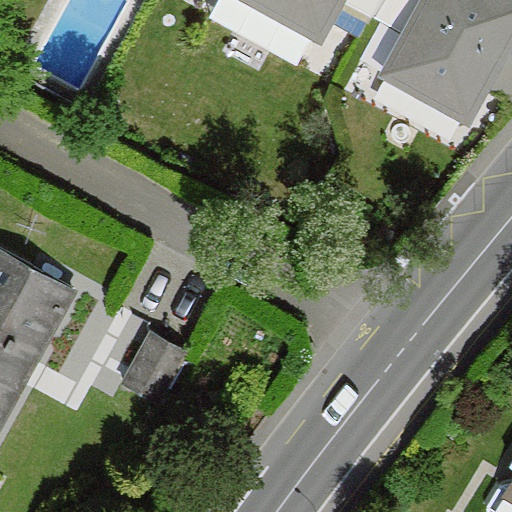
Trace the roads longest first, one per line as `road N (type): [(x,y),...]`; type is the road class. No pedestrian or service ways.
road 1 (residential): [(409,341),(0,116)]
road 2 (secondary): [(409,341),(277,511)]
road 3 (secondary): [(511,217),(409,341)]
